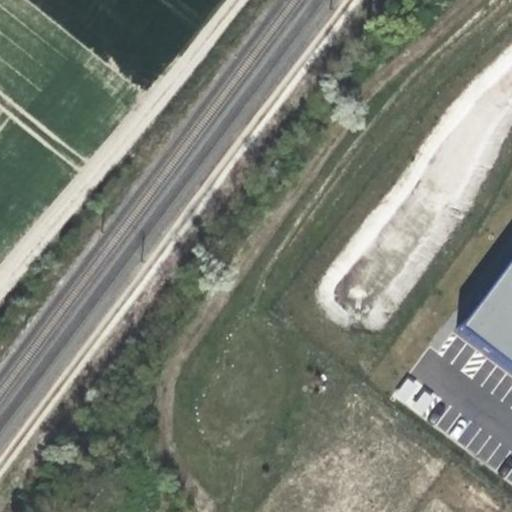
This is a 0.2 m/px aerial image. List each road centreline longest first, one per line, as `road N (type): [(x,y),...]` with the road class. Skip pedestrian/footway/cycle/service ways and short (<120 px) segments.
road 1 (track): [(353,0),(0,470)]
road 2 (track): [(0,286),(233,0)]
